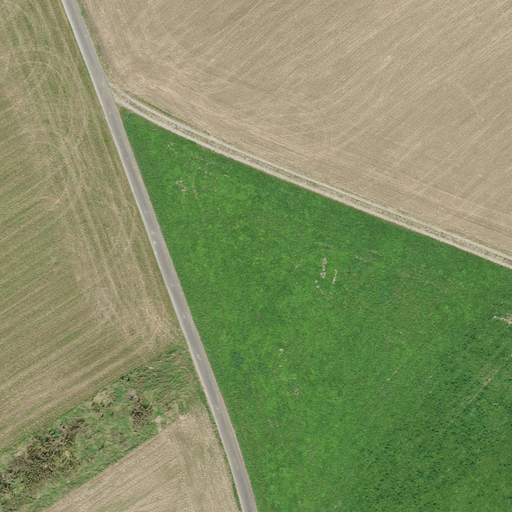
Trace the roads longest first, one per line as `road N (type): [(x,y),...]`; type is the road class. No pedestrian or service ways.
road 1 (track): [(59,0),(102,97),(245,511)]
road 2 (track): [(511,264),(102,97)]
